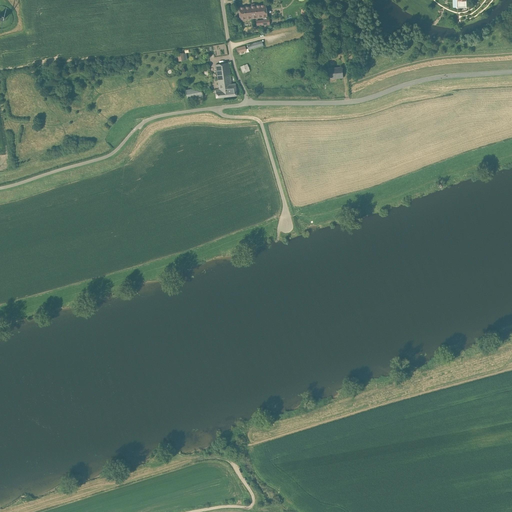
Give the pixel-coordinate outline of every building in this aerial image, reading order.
[(251,6),(250,6),(252,19),(264,17),(264,20),(261,21),(261,26),(261,25),(270,25),(269,20),(266,20),(266,17),(267,17),(266,4),(255,5),(255,4),(251,4),(251,6)] [(250,6),(239,7),(240,20),(252,19),(250,6)] [(262,40),(247,44),(249,50),(263,46),(262,40)] [(216,90),(217,98),(237,96),(235,84),(232,84),(229,63),(215,64),(219,89),(216,90)] [(329,77),(343,76),(342,68),(328,69),(329,77)] [(188,101),(203,98),(202,93),(210,92),(209,86),(186,90),(188,101)]
